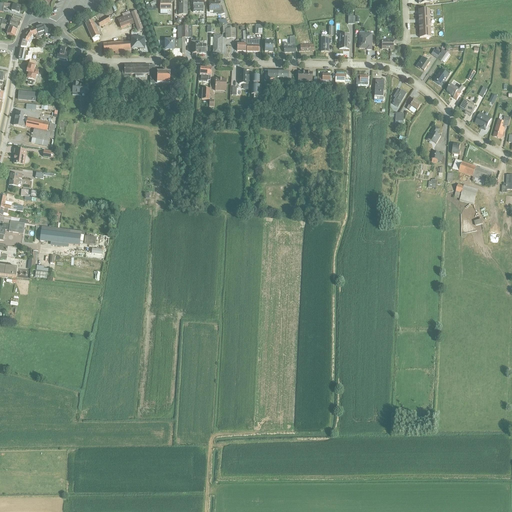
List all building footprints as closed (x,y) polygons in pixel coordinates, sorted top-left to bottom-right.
[(179,11),(178,11),(178,15),(187,15),(187,0),(179,0),(179,11)] [(200,1),(193,1),(193,12),(203,12),(203,0),(200,0),(200,1)] [(171,2),(160,2),(160,10),(171,10),(171,2)] [(216,3),(209,3),(209,12),(214,12),(214,14),(218,14),(218,15),(220,15),(224,14),(222,7),(220,7),(220,2),(216,2),(216,3)] [(0,12),(3,13),(4,7),(9,8),(12,9),(11,11),(19,14),(19,13),(20,10),(21,7),(13,5),(0,3),(0,12)] [(430,10),(418,10),(418,12),(419,19),(430,19),(430,10)] [(123,17),(117,19),(121,29),(126,28),(126,27),(129,26),(133,25),(136,31),(142,29),(139,21),(138,22),(135,12),(130,13),(129,11),(122,14),(123,17)] [(108,17),(98,23),(101,28),(111,22),(110,20),(113,19),(111,16),(108,17)] [(0,24),(1,24),(10,26),(18,29),(21,22),(9,17),(8,22),(0,19),(0,24)] [(430,19),(419,19),(419,29),(430,29),(430,19)] [(93,21),(85,24),(94,42),(99,40),(98,37),(100,36),(93,21)] [(1,24),(0,28),(8,31),(7,35),(15,38),(17,30),(18,29),(10,26),(1,24)] [(43,25),(35,28),(38,34),(39,37),(44,35),(43,32),(44,32),(43,25)] [(53,30),(43,25),(44,32),(44,33),(48,35),(49,35),(50,35),(53,30)] [(192,26),(182,26),(182,38),(182,50),(182,54),(185,54),(185,38),(192,38),(192,26)] [(226,26),(223,26),(223,33),(226,33),(226,39),(235,39),(235,30),(232,30),(232,28),(226,28),(226,26)] [(321,36),(321,52),(329,53),(329,39),(329,37),(332,37),(332,33),(334,33),(334,27),(329,27),(329,36),(321,36)] [(430,29),(419,29),(420,38),(431,38),(430,29)] [(23,40),(21,47),(26,47),(27,42),(30,44),(35,36),(28,31),(23,40)] [(237,44),(237,52),(246,52),(245,31),(243,32),(243,41),(241,41),(241,44),(237,44)] [(372,34),(359,34),(359,49),(365,49),(366,49),(366,50),(372,51),(372,34)] [(339,35),(339,50),(349,50),(349,44),(350,42),(350,41),(349,41),(350,35),(339,35)] [(213,46),(213,54),(217,55),(217,52),(222,52),(222,36),(214,36),(214,38),(213,46)] [(288,44),(284,44),(284,53),(296,53),(295,40),(295,37),(290,37),(290,45),(288,45),(288,44)] [(132,38),(132,49),(140,49),(140,50),(145,50),(145,38),(132,38)] [(166,39),(165,50),(174,50),(174,49),(178,49),(178,41),(175,41),(175,40),(166,39)] [(260,40),(246,40),(247,52),(259,52),(260,40)] [(386,41),(382,41),(381,50),(390,50),(390,51),(393,51),(394,46),(396,46),(396,41),(393,41),(393,40),(386,40),(386,41)] [(265,47),(265,52),(269,52),(269,53),(273,53),(273,41),(265,41),(265,47)] [(300,47),(299,47),(299,52),(314,52),(313,45),(311,45),(311,42),(308,42),(308,41),(304,41),(304,43),(300,43),(300,45),(300,47)] [(130,42),(103,44),(104,52),(115,51),(131,50),(130,42)] [(21,49),(19,60),(25,61),(26,61),(31,60),(33,53),(43,53),(43,48),(42,48),(42,49),(36,49),(29,49),(29,52),(28,54),(25,53),(25,50),(21,49)] [(435,50),(431,55),(438,60),(441,55),(439,53),(441,51),(437,49),(436,51),(435,50)] [(441,55),(438,60),(441,62),(445,64),(450,56),(447,53),(449,51),(447,50),(446,52),(442,50),(441,55)] [(423,58),(416,67),(420,70),(421,69),(424,72),(430,63),(423,58)] [(28,73),(26,81),(28,82),(28,85),(32,86),(33,84),(35,84),(36,76),(38,76),(39,71),(35,70),(36,67),(29,65),(27,73),(28,73)] [(101,67),(101,75),(109,75),(109,65),(103,65),(101,67)] [(124,74),(122,74),(122,77),(131,77),(131,74),(135,74),(145,74),(148,74),(149,74),(149,65),(124,65),(124,74)] [(155,65),(149,65),(149,74),(149,75),(150,75),(150,83),(153,83),(170,84),(170,79),(170,73),(157,72),(156,72),(155,72),(155,65)] [(200,69),(200,76),(201,76),(200,81),(207,82),(207,81),(210,81),(210,76),(211,77),(212,69),(200,69)] [(443,69),(434,82),(442,87),(451,73),(443,69)] [(240,74),(239,84),(249,84),(249,83),(249,76),(246,76),(246,71),(241,71),(241,74),(240,74)] [(278,72),(268,72),(268,79),(274,80),(274,84),(278,84),(278,72)] [(278,72),(278,84),(281,85),(281,83),(281,80),(288,80),(288,72),(278,72)] [(312,73),(298,73),(298,82),(312,82),(312,73)] [(335,84),(336,84),(336,87),(344,87),(345,81),(345,80),(345,75),(336,75),(335,84)] [(357,76),(357,85),(368,85),(368,76),(357,76)] [(249,84),(248,91),(252,91),(251,96),(254,96),(253,100),(259,100),(259,96),(261,96),(261,87),(258,87),(258,84),(259,84),(260,77),(253,77),(252,83),(249,83),(249,84)] [(216,79),(215,91),(226,92),(227,80),(216,79)] [(375,82),(374,101),(386,102),(386,91),(383,91),(384,82),(375,82)] [(74,83),(72,96),(81,96),(81,95),(88,95),(88,86),(78,86),(78,84),(74,83)] [(451,86),(447,92),(451,94),(450,95),(454,98),(453,99),(457,101),(462,94),(461,93),(464,89),(460,86),(458,89),(455,87),(455,88),(451,86)] [(483,88),(479,96),(483,98),(487,90),(483,88)] [(202,89),(202,100),(209,101),(210,100),(210,90),(202,89)] [(395,103),(393,106),(397,108),(406,94),(401,91),(400,93),(398,91),(394,98),(395,99),(393,102),(395,103)] [(19,92),(18,100),(36,102),(36,94),(19,92)] [(493,95),(489,102),(494,105),(498,97),(493,95)] [(410,103),(406,109),(414,114),(416,111),(417,111),(421,105),(414,100),(412,104),(410,103)] [(465,101),(460,109),(467,113),(466,115),(471,118),(474,112),(476,108),(474,107),(475,105),(470,102),(469,104),(465,101)] [(27,104),(26,109),(41,111),(41,110),(47,110),(47,112),(52,113),(52,116),(54,117),(57,118),(59,107),(27,104)] [(81,107),(80,113),(81,113),(81,114),(84,115),(87,115),(87,114),(90,114),(91,108),(81,107)] [(16,113),(14,126),(26,128),(26,127),(30,128),(30,129),(34,130),(31,143),(47,147),(49,138),(53,139),(55,129),(56,129),(56,126),(49,124),(49,123),(27,119),(23,118),(24,114),(16,113)] [(480,113),(475,124),(482,127),(481,129),(485,131),(492,119),(480,113)] [(498,121),(494,138),(501,140),(505,127),(509,127),(511,119),(505,117),(503,123),(498,121)] [(435,127),(427,141),(429,142),(430,141),(437,145),(441,137),(437,135),(440,130),(435,127)] [(454,144),(452,155),(454,155),(458,156),(460,156),(461,152),(459,152),(460,145),(454,144)] [(15,154),(14,164),(24,166),(26,152),(15,150),(14,154),(15,154)] [(44,150),(43,157),(55,159),(56,154),(51,153),(52,151),(44,150)] [(433,152),(431,160),(433,160),(432,164),(437,165),(438,161),(442,162),(443,156),(440,156),(440,154),(433,152)] [(456,160),(452,170),(459,172),(463,163),(462,163),(456,160)] [(459,172),(459,173),(473,178),(473,180),(474,181),(476,182),(475,184),(484,187),(485,183),(490,184),(494,173),(480,169),(463,163),(459,172)] [(11,174),(9,186),(18,187),(19,179),(22,179),(23,175),(11,174)] [(502,187),(502,194),(507,194),(507,191),(511,191),(511,176),(507,176),(507,187),(502,187)] [(429,182),(428,188),(430,189),(430,190),(435,191),(435,189),(437,189),(438,181),(433,180),(432,182),(429,182)] [(458,185),(454,198),(460,200),(459,202),(474,206),(478,191),(464,186),(464,187),(458,185)] [(0,208),(8,210),(15,211),(23,211),(23,206),(12,205),(12,203),(6,201),(7,198),(1,197),(0,198),(0,208)] [(0,208),(0,223),(3,224),(10,224),(10,222),(25,224),(28,224),(28,221),(20,220),(20,219),(7,216),(7,214),(8,210),(0,208)] [(0,240),(3,241),(4,236),(5,236),(6,230),(9,231),(9,232),(23,234),(25,224),(10,222),(10,224),(3,224),(2,227),(0,226),(0,240)] [(41,231),(40,241),(80,246),(80,245),(82,245),(85,232),(70,231),(70,234),(41,231)] [(85,236),(84,244),(95,245),(96,237),(85,236)] [(19,259),(17,268),(26,269),(28,261),(19,259)] [(0,275),(7,276),(16,278),(16,277),(17,268),(0,265),(0,275)]
